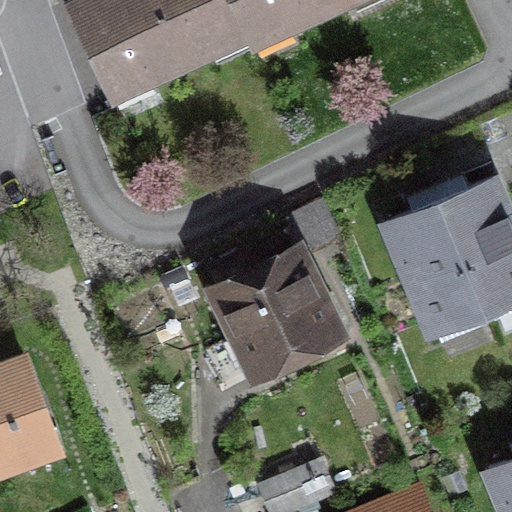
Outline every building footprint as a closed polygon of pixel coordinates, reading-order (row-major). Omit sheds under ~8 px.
[(79,0),(120,91),(260,30),(246,0),(79,0)] [(345,0),(246,0),(260,30),(263,37),(345,0)] [(447,191),(493,303),(511,294),(511,194),(501,168),(447,191)] [(493,303),(447,191),(386,215),(432,327),(493,303)] [(255,252),(207,275),(256,376),(351,330),(306,238),(259,260),(255,252)] [(34,344),(0,355),(0,474),(71,450),(34,344)] [(502,511),(511,511),(511,450),(483,462),(502,511)] [(324,460),(263,486),(274,511),(302,511),(340,496),(324,460)] [(347,511),(436,511),(425,483),(347,511)]
